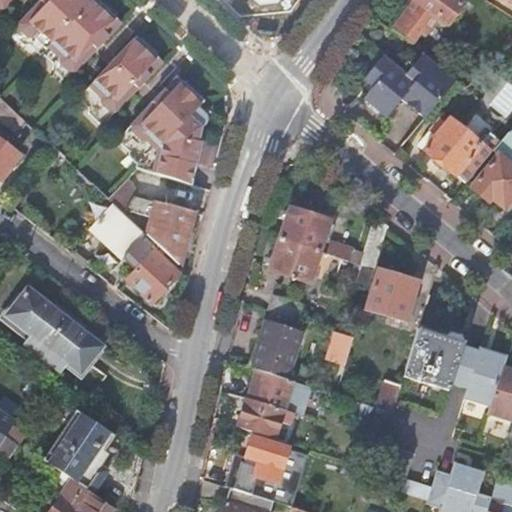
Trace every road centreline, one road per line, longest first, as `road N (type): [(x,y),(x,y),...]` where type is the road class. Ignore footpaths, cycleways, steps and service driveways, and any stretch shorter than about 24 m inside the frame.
road 1 (residential): [(511,286),(278,99)]
road 2 (residential): [(278,99),(238,205),(193,369)]
road 3 (residential): [(0,219),(193,369)]
road 4 (residential): [(193,369),(162,511)]
road 5 (residential): [(176,0),(278,99)]
road 6 (residential): [(351,0),(278,99)]
